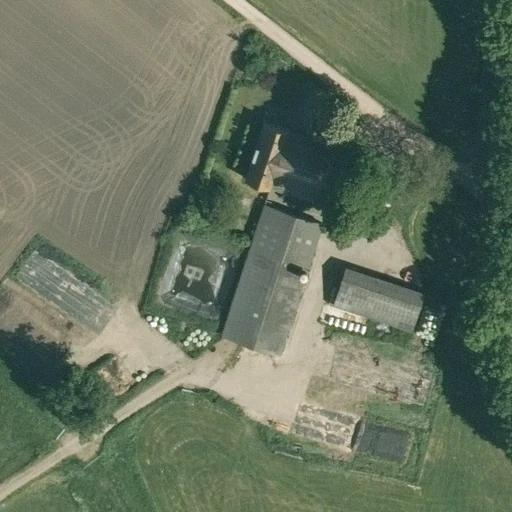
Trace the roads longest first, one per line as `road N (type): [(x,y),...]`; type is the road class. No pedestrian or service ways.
road 1 (unclassified): [(503,199),(502,0)]
road 2 (track): [(231,0),(376,113)]
road 3 (residential): [(376,113),(479,191),(503,199)]
road 4 (unclassified): [(511,336),(503,199)]
